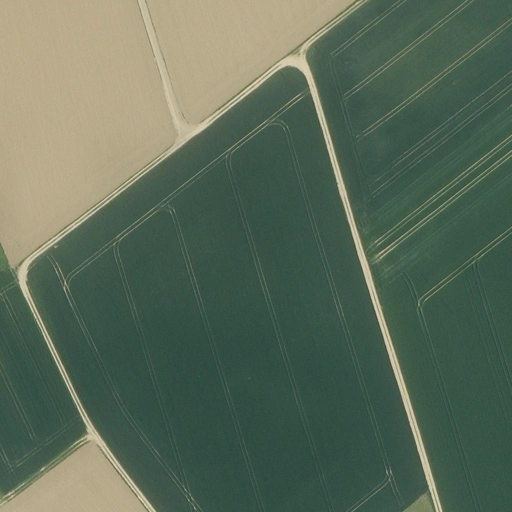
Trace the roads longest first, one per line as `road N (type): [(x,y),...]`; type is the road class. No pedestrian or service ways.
road 1 (track): [(153,511),(81,416),(19,275),(373,0)]
road 2 (track): [(301,59),(440,511)]
road 3 (track): [(145,0),(190,146)]
